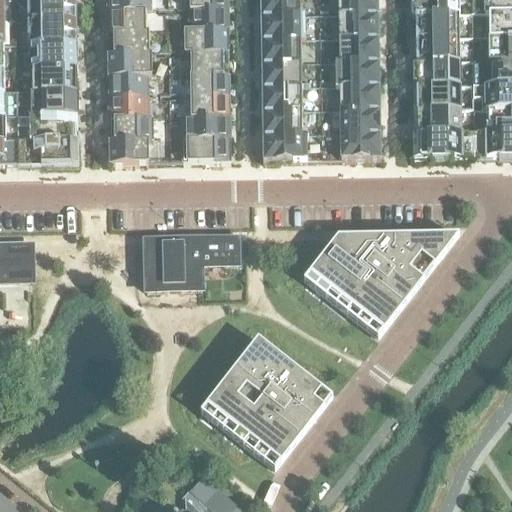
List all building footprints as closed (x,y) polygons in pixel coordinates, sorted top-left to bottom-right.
[(3,0),(4,4),(4,28),(4,52),(5,76),(5,100),(6,124),(6,148),(18,148),(31,148),(31,124),(31,100),(35,100),(35,76),(34,52),(30,52),(30,28),(30,4),(29,0),(3,0)] [(108,0),(109,19),(146,19),(150,19),(149,0),(108,0)] [(149,0),(150,19),(146,19),(146,40),(146,62),(150,62),(150,84),(146,84),(146,105),(146,127),(150,127),(149,148),(145,148),(145,170),(168,170),(183,169),(182,148),(182,126),(192,126),(192,104),(191,83),(191,61),(184,61),(184,40),(190,40),(190,18),(189,0),(149,0)] [(227,0),(189,0),(190,18),(228,17),(227,0)] [(301,21),(300,0),(260,0),(260,6),(261,21),(287,21),(301,21)] [(340,68),(339,44),(339,20),(338,0),(300,0),(301,21),(301,45),(301,69),(302,93),(302,117),(303,141),(303,168),(325,168),(341,167),(341,140),(341,116),(340,92),(340,68)] [(379,19),(378,0),(338,0),(339,20),(353,20),(379,19)] [(457,18),(456,0),(411,0),(412,6),(412,19),(457,18)] [(485,66),(485,42),(484,18),(483,0),(456,0),(457,18),(457,42),(458,66),(458,90),(458,114),(459,138),(459,165),(463,165),(465,165),(473,165),(484,165),(486,165),(487,165),(486,138),(486,114),(474,114),(473,90),(485,90),(485,66)] [(511,17),(511,0),(483,0),(484,18),(511,17)] [(76,27),(76,3),(30,4),(30,28),(76,27)] [(228,37),(228,17),(190,18),(190,40),(228,39),(228,37)] [(511,41),(511,17),(484,18),(485,42),(511,41)] [(457,42),(457,18),(412,19),(412,21),(412,22),(413,23),(416,23),(416,43),(457,42)] [(146,19),(109,19),(109,39),(108,39),(109,41),(146,40),(146,19)] [(379,43),(379,19),(353,20),(339,20),(339,44),(353,44),(379,43)] [(301,45),(301,21),(287,21),(261,21),(261,45),(287,45),(301,45)] [(76,51),(76,27),(30,28),(30,52),(34,52),(76,51)] [(228,39),(190,40),(184,40),(184,61),(191,61),(229,61),(228,39)] [(146,40),(109,41),(109,62),(109,63),(146,62),(146,40)] [(511,65),(511,41),(485,42),(485,66),(511,65)] [(458,66),(457,42),(416,43),(416,67),(458,66)] [(380,67),(379,43),(353,44),(339,44),(340,68),(354,68),(380,67)] [(301,69),(301,45),(287,45),(261,45),(261,69),(288,69),(301,69)] [(76,51),(34,52),(35,76),(77,75),(76,51)] [(229,82),(229,61),(191,61),(191,83),(229,82)] [(146,62),(109,63),(110,84),(146,84),(150,84),(150,62),(146,62)] [(511,89),(511,65),(485,66),(485,90),(511,89)] [(458,90),(458,66),(416,67),(416,69),(413,69),(413,91),(458,90)] [(380,91),(380,67),(354,68),(340,68),(340,92),(354,92),(380,91)] [(302,93),(301,69),(288,69),(261,69),(262,93),(288,93),(302,93)] [(77,99),(77,75),(35,76),(35,100),(77,99)] [(229,104),(229,82),(191,83),(192,104),(229,104)] [(146,105),(146,84),(110,84),(110,106),(146,105)] [(511,89),(485,90),(473,90),(474,114),(486,114),(511,113),(511,89)] [(458,114),(458,90),(413,91),(414,115),(458,114)] [(381,115),(380,91),(354,92),(340,92),(341,116),(354,116),(381,115)] [(302,117),(302,93),(288,93),(262,93),(262,117),(289,117),(302,117)] [(77,99),(35,100),(31,100),(31,124),(78,123),(77,99)] [(229,125),(229,104),(192,104),(192,126),(229,125)] [(146,105),(110,106),(110,126),(110,127),(146,127),(146,105)] [(511,137),(511,113),(486,114),(486,138),(511,137)] [(459,138),(458,114),(414,115),(414,139),(459,138)] [(381,139),(381,115),(354,116),(341,116),(341,140),(355,140),(381,139)] [(303,141),(302,117),(289,117),(262,117),(263,141),(289,141),(303,141)] [(77,146),(77,133),(77,132),(78,132),(78,123),(31,124),(31,148),(78,147),(78,146),(77,146)] [(230,145),(229,125),(192,126),(182,126),(182,148),(230,147),(230,145)] [(146,127),(110,127),(110,148),(111,148),(111,149),(145,148),(149,148),(150,127),(146,127)] [(511,137),(486,138),(487,165),(499,165),(499,166),(511,165),(511,137)] [(459,165),(459,138),(414,139),(414,166),(432,166),(432,167),(450,167),(450,165),(459,165)] [(382,167),(381,139),(355,140),(341,140),(341,167),(355,167),(382,167)] [(303,168),(303,141),(289,141),(263,141),(263,169),(290,168),(303,168)] [(78,147),(31,148),(18,148),(18,172),(79,171),(78,147)] [(231,169),(230,147),(182,148),(183,169),(231,169)] [(6,148),(0,148),(0,172),(18,172),(18,148),(6,148)] [(145,170),(145,148),(111,149),(111,171),(145,170)] [(460,241),(426,242),(338,243),(304,287),(378,345),(460,241)] [(238,270),(237,244),(145,246),(146,296),(202,295),(202,270),(238,270)] [(0,286),(33,286),(32,249),(0,249),(0,286)] [(333,403),(312,387),(259,345),(201,419),(275,477),(333,403)] [(211,511),(190,493),(182,503),(185,505),(185,511),(211,511)]
